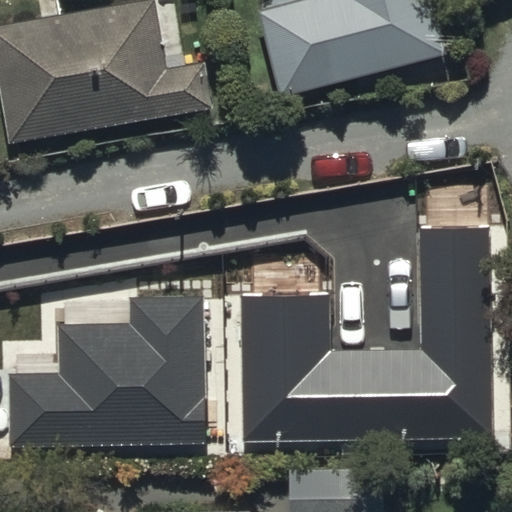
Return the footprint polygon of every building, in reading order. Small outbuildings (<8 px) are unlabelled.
[(155,0),(126,0),(0,24),(0,60),(16,143),(213,105),(204,60),(168,67),(155,0)] [(449,55),(434,0),(306,0),(261,12),(285,100),(449,55)] [(330,295),(243,296),(245,440),(492,437),(490,229),(419,230),(420,352),(331,353),(330,295)] [(10,373),(11,446),(206,444),(205,297),(136,297),(136,322),(60,322),(61,372),(10,373)] [(289,469),(289,511),(386,511),(386,468),(289,469)]
